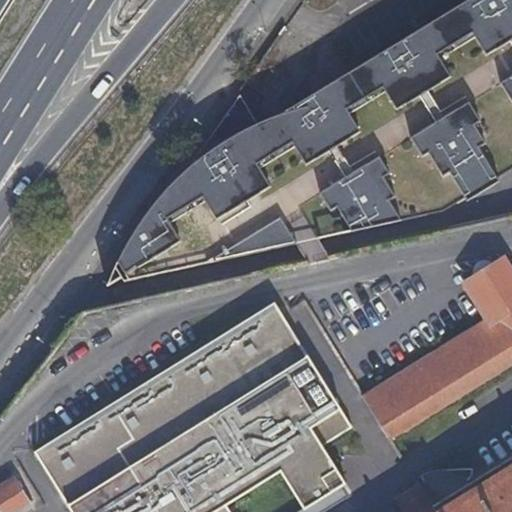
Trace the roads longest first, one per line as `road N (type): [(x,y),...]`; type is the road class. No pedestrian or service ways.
road 1 (secondary): [(0,347),(158,151),(266,0)]
road 2 (motorway): [(0,210),(170,0)]
road 3 (motorway): [(0,138),(85,0)]
road 4 (unknown): [(430,258),(443,283),(439,297),(351,350)]
